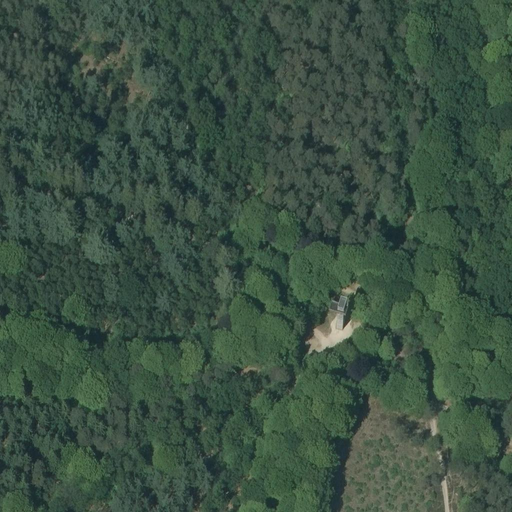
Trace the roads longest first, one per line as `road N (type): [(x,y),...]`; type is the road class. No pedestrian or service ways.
road 1 (track): [(327,351),(185,405),(58,386),(0,365)]
road 2 (track): [(280,296),(214,245),(0,185)]
road 3 (unknown): [(0,323),(112,349),(153,350),(249,338),(280,296)]
road 4 (unknown): [(325,297),(354,298),(404,355),(454,370),(499,468),(511,475)]
road 5 (unknown): [(250,227),(266,93),(266,51),(251,0)]
road 6 (track): [(330,359),(283,511)]
